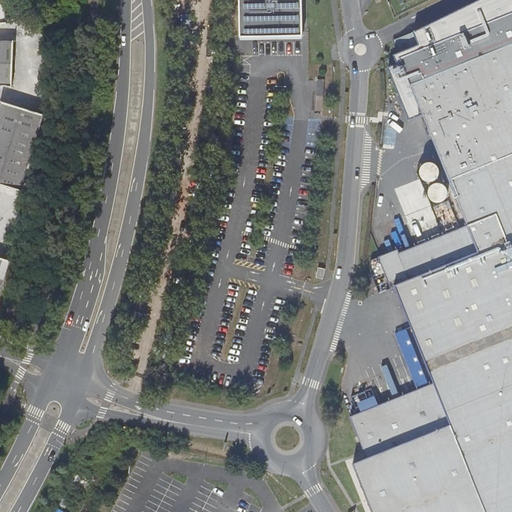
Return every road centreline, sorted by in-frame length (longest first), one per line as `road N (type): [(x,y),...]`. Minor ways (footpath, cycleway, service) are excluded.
road 1 (secondary): [(65,387),(109,263),(127,174),(137,101),(136,0)]
road 2 (unclassified): [(261,437),(157,420),(65,387)]
road 3 (secondary): [(3,511),(65,387)]
